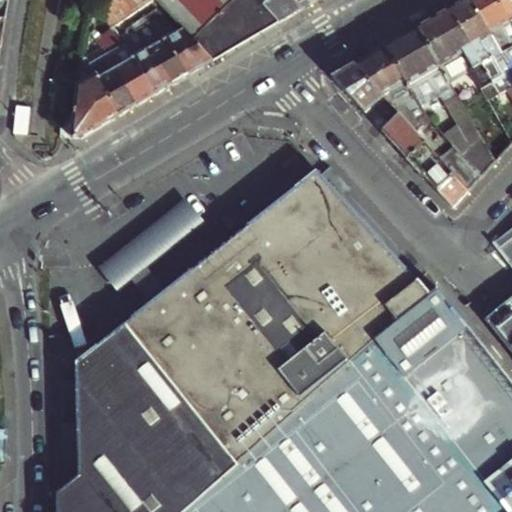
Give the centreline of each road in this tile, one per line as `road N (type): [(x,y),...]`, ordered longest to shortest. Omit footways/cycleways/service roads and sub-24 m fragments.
road 1 (residential): [(12,223),(32,359),(34,511)]
road 2 (secondary): [(45,206),(276,70)]
road 3 (residential): [(443,252),(276,70)]
road 4 (secondary): [(276,70),(393,0)]
